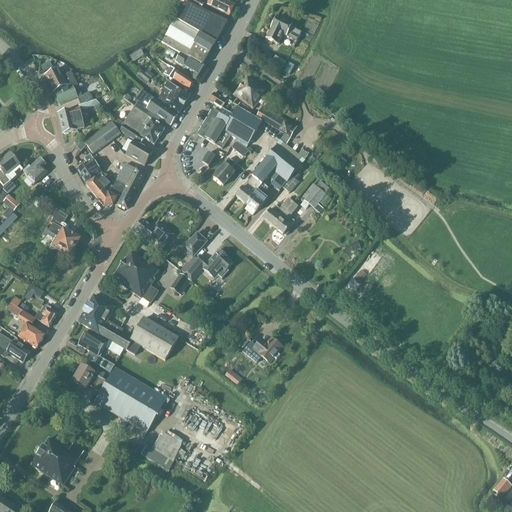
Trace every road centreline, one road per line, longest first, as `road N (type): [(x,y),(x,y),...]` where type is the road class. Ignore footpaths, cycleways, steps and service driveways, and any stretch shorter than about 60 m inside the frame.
road 1 (tertiary): [(426,384),(165,180)]
road 2 (tertiary): [(0,429),(119,238)]
road 3 (tertiary): [(165,180),(172,144),(254,0)]
road 4 (residential): [(346,496),(426,384)]
road 5 (unclassified): [(119,238),(86,208),(55,146),(38,130)]
